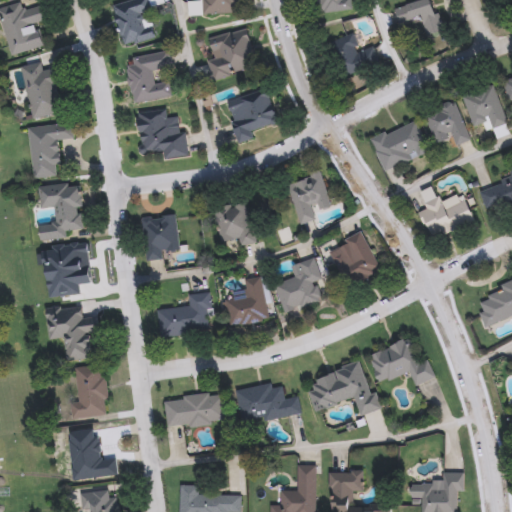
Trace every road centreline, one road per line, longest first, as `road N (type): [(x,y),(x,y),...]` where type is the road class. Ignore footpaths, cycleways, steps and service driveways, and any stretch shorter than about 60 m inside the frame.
road 1 (tertiary): [(499,511),(487,428),(443,305),(305,84),(276,0)]
road 2 (residential): [(159,511),(104,95),(76,0)]
road 3 (residential): [(115,184),(258,161),(368,102),(511,41)]
road 4 (residential): [(139,371),(296,349),(511,242)]
